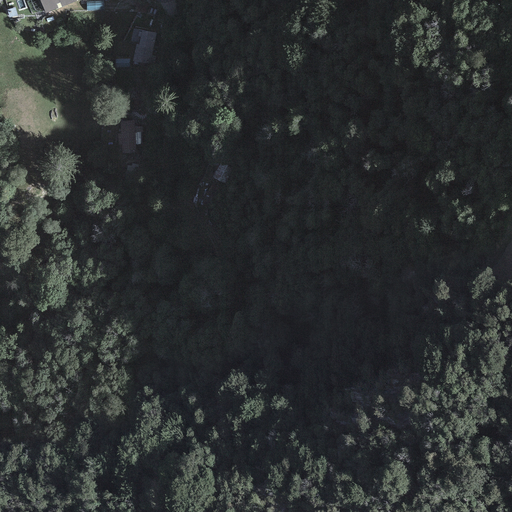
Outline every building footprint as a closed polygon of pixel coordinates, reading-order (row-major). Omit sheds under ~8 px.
[(41,0),(47,12),(73,0),(41,0)] [(136,64),(153,65),(156,33),(139,31),(136,64)] [(121,152),(141,153),(142,126),(121,126),(121,152)] [(234,167),(221,160),(213,175),(225,182),(234,167)] [(219,187),(212,182),(204,195),(203,202),(214,204),(214,196),(219,187)]
